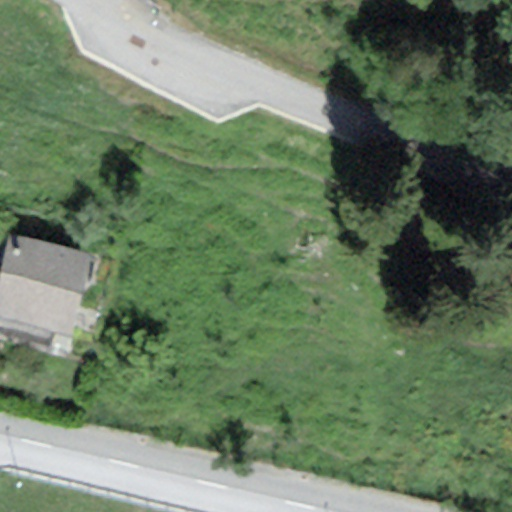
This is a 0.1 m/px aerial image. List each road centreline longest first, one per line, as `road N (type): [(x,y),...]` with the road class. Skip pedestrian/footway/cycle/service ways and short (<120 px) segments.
road 1 (residential): [(511,189),(117,0)]
road 2 (tertiary): [(351,511),(0,429)]
